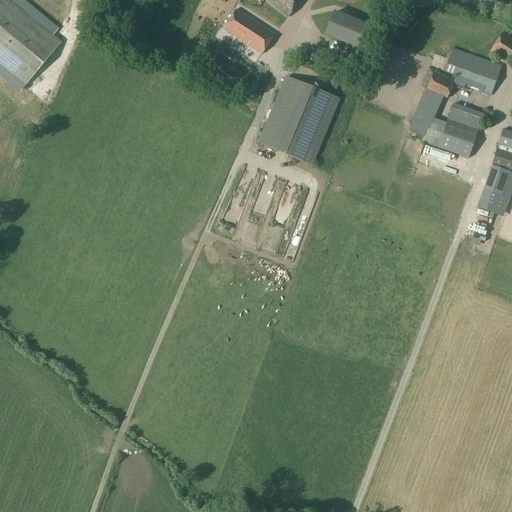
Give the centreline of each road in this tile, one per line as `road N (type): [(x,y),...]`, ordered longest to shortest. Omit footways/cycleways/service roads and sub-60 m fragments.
road 1 (unclassified): [(352,511),(511,89)]
road 2 (track): [(92,511),(243,149)]
